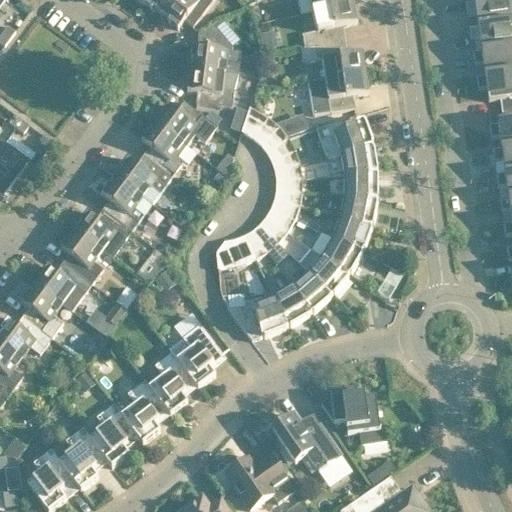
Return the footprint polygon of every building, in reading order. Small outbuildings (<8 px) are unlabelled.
[(161,17),(174,0),(147,0),(143,6),(152,13),(153,11),(161,17)] [(212,0),(174,0),(161,17),(170,23),(168,25),(178,33),(184,25),(193,31),(215,2),(212,0)] [(309,0),(313,15),(352,7),(350,0),(309,0)] [(511,25),(511,23),(509,2),(509,1),(474,6),(465,7),(467,20),(476,18),(478,30),(511,25)] [(357,27),(352,7),(313,15),(317,34),(303,38),(305,51),(345,46),(343,30),(357,27)] [(511,25),(478,30),(469,31),(471,44),(475,44),(476,55),(511,50),(511,25)] [(197,51),(193,50),(191,62),(194,63),(193,73),(239,78),(241,56),(233,55),(233,50),(214,28),(199,36),(197,51)] [(11,42),(16,35),(8,29),(3,37),(11,42)] [(0,45),(5,50),(11,42),(3,37),(0,40),(0,45)] [(347,59),(345,46),(305,51),(300,52),(302,66),(322,63),(325,82),(325,83),(365,77),(362,56),(347,59)] [(511,50),(476,55),(473,56),(474,69),(483,68),(485,79),(511,75),(511,50)] [(235,92),(239,78),(193,73),(191,83),(189,83),(187,95),(197,96),(196,107),(233,112),(235,92)] [(511,75),(485,79),(476,81),(478,93),(487,92),(489,105),(500,103),(502,115),(511,113),(511,75)] [(368,98),(365,77),(325,83),(325,82),(307,85),(312,120),(355,113),(353,100),(368,98)] [(163,120),(157,128),(183,147),(187,150),(195,139),(206,147),(218,131),(203,120),(184,105),(177,114),(169,108),(162,118),(163,120)] [(252,143),(269,122),(250,111),(242,136),(252,143)] [(511,150),(511,113),(502,115),(503,127),(489,129),(491,142),(500,140),(502,152),(511,150)] [(17,132),(22,124),(15,119),(9,126),(17,132)] [(260,149),(280,132),(269,122),(252,143),(260,149)] [(364,126),(363,124),(347,132),(343,123),(317,133),(328,162),(341,158),(373,150),(372,148),(373,148),(365,126),(364,126)] [(24,137),(29,129),(22,124),(17,132),(24,137)] [(183,147),(157,128),(151,136),(149,134),(142,144),(150,150),(143,159),(173,181),(183,168),(179,165),(179,161),(187,150),(183,147)] [(266,157),(288,143),(280,132),(260,149),(266,157)] [(271,165),(296,155),(288,143),(266,157),(271,165)] [(6,146),(0,154),(0,197),(4,201),(5,199),(4,198),(29,165),(30,166),(31,165),(6,146)] [(373,152),(373,150),(341,158),(341,161),(344,180),(377,177),(377,175),(378,175),(374,152),(373,152)] [(511,175),(511,150),(502,152),(493,153),(494,166),(503,165),(505,177),(511,175)] [(300,169),(296,155),(271,165),(275,175),(300,169)] [(153,208),(173,181),(143,159),(137,168),(129,162),(121,172),(123,173),(117,182),(153,208)] [(303,183),(300,169),(275,175),(276,184),(303,183)] [(511,200),(511,175),(505,177),(496,178),(498,191),(507,189),(509,201),(511,200)] [(377,179),(377,177),(344,180),(344,199),(344,201),(377,204),(377,202),(378,202),(379,179),(377,179)] [(153,208),(117,182),(111,190),(109,188),(102,198),(110,204),(103,213),(132,235),(153,208)] [(303,197),(303,183),(276,184),(276,194),(303,197)] [(300,211),(303,197),(276,194),(275,204),(300,211)] [(511,200),(509,201),(500,202),(502,215),(510,214),(511,224),(511,200)] [(377,206),(377,204),(344,201),(344,204),(340,222),(372,231),(372,229),(374,229),(378,206),(377,206)] [(295,224),(300,211),(275,204),(271,213),(295,224)] [(112,262),(132,235),(103,213),(96,222),(88,216),(81,226),(83,227),(77,235),(103,255),(112,262)] [(288,237),(295,224),(271,213),(266,221),(288,237)] [(288,237),(266,221),(260,229),(279,248),(288,237)] [(371,233),(372,231),(340,222),(339,224),(332,242),(363,256),(364,254),(365,255),(372,233),(371,233)] [(511,225),(503,227),(505,240),(511,238),(511,225)] [(279,248),(260,229),(253,235),(268,257),(279,248)] [(103,255),(77,235),(71,243),(69,242),(61,252),(69,258),(63,267),(92,289),(105,272),(95,265),(103,255)] [(268,257),(253,235),(245,240),(256,264),(268,257)] [(217,259),(217,260),(218,273),(228,272),(243,269),(256,264),(245,240),(235,244),(224,246),(224,247),(218,255),(218,256),(217,256),(217,257),(217,258),(217,259)] [(362,258),(363,256),(332,242),(323,259),(322,261),(349,279),(350,278),(351,278),(363,259),(362,258)] [(348,281),(349,279),(322,261),(311,253),(299,268),(308,277),(332,300),(333,299),(334,299),(349,282),(348,281)] [(72,316),(92,289),(63,267),(56,275),(48,270),(41,280),(43,281),(37,289),(63,309),(72,316)] [(330,302),(332,300),(308,277),(294,289),(292,291),(311,318),(313,316),(314,317),(331,303),(330,302)] [(54,320),(63,309),(37,289),(30,297),(29,296),(21,306),(29,312),(23,321),(52,343),(64,327),(54,320)] [(309,319),(311,318),(292,291),(276,300),(274,301),(288,331),(290,330),(290,331),(310,320),(309,319)] [(288,331),(274,301),(263,306),(261,301),(251,304),(244,305),(244,310),(227,311),(252,344),(260,342),(260,341),(264,340),(265,341),(286,333),(286,332),(288,331)] [(127,315),(118,308),(106,323),(116,330),(127,315)] [(40,358),(52,343),(23,321),(16,330),(8,323),(1,333),(2,335),(0,338),(0,345),(22,362),(31,351),(40,358)] [(201,329),(169,353),(199,392),(216,380),(209,372),(224,361),(201,329)] [(22,362),(0,345),(0,387),(12,397),(24,381),(14,374),(22,362)] [(198,393),(199,392),(169,353),(172,357),(155,370),(163,380),(149,390),(145,384),(145,385),(171,420),(188,407),(182,399),(195,389),(198,393)] [(170,420),(171,420),(145,385),(127,397),(135,408),(122,418),(114,407),(113,408),(144,448),(160,435),(154,427),(168,417),(170,420)] [(0,412),(12,397),(0,387),(0,412)] [(376,400),(348,404),(344,405),(344,399),(331,401),(321,408),(334,428),(346,426),(347,439),(359,437),(361,450),(387,446),(385,432),(380,433),(376,400)] [(143,448),(144,448),(113,408),(96,421),(104,431),(91,441),(83,431),(82,431),(112,471),(129,459),(123,451),(137,440),(143,448)] [(294,419),(273,434),(295,467),(307,459),(318,475),(341,459),(314,420),(303,427),(298,427),(298,425),(294,419)] [(112,472),(112,471),(82,431),(65,444),(73,454),(59,464),(52,454),(51,454),(82,495),(98,482),(92,474),(106,464),(112,472)] [(81,495),(82,495),(51,454),(34,467),(42,477),(27,488),(45,511),(55,511),(66,504),(64,502),(78,491),(81,495)] [(296,495),(272,461),(255,472),(248,462),(225,478),(248,511),(253,511),(273,499),(278,507),(296,495)] [(391,481),(379,489),(345,511),(426,511),(418,499),(408,506),(391,481)] [(229,511),(225,506),(216,511),(211,511),(203,500),(185,511),(229,511)]
